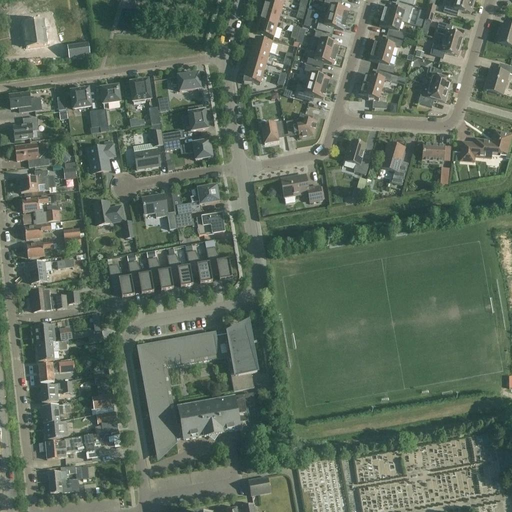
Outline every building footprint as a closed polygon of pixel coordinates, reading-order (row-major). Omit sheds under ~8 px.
[(266,0),(265,3),(282,8),(284,0),(266,0)] [(324,0),(324,4),(330,6),(327,16),(324,15),(346,21),(349,11),(337,8),(339,2),(332,0),(324,0)] [(470,15),(473,3),(462,0),(456,0),(455,5),(448,3),(447,8),(445,7),(443,13),(457,17),(459,11),(470,15)] [(279,19),(282,8),(265,3),(262,14),(279,19)] [(382,17),(401,23),(407,24),(412,8),(398,4),(397,10),(385,7),(382,17)] [(429,6),(427,14),(435,16),(437,8),(433,7),(429,6)] [(419,11),(417,19),(423,20),(425,13),(419,11)] [(276,29),(279,19),(262,14),(259,24),(276,29)] [(433,23),(435,16),(427,14),(425,21),(433,23)] [(343,32),(346,21),(324,15),(323,20),(319,19),(317,24),(318,24),(316,30),(330,34),(331,28),(343,32)] [(398,33),(401,23),(382,17),(379,27),(391,31),(389,37),(403,41),(404,35),(398,33)] [(309,28),(311,21),(306,19),(303,27),(309,28)] [(43,21),(22,24),(26,49),(47,46),(43,21)] [(511,22),(511,25),(503,23),(497,44),(511,48),(511,22)] [(444,36),(442,42),(461,47),(464,37),(450,33),(452,27),(439,23),(436,34),(444,36)] [(273,39),(276,29),(259,24),(256,34),(273,39)] [(320,40),(317,50),(336,56),(339,45),(327,42),(329,36),(315,32),(314,38),(320,40)] [(255,39),(252,50),(269,55),(272,44),(255,39)] [(375,41),(372,51),(391,57),(394,47),(400,48),(402,42),(389,39),(387,44),(375,41)] [(458,58),(461,47),(442,42),(441,48),(432,45),(429,56),(443,60),(444,54),(458,58)] [(87,45),(67,48),(69,60),(89,57),(87,45)] [(266,65),(269,55),(252,50),(249,60),(266,65)] [(333,66),(336,56),(317,50),(314,60),(308,59),(306,64),(320,68),(321,63),(333,66)] [(388,67),(391,57),(372,51),(369,62),(381,65),(379,71),(393,75),(394,69),(388,67)] [(263,75),(266,65),(249,60),(246,70),(263,75)] [(497,71),(490,69),(484,91),(502,96),(509,75),(511,76),(511,68),(499,65),(497,71)] [(310,74),(307,84),(326,90),(329,79),(317,76),(319,70),(306,66),(304,72),(310,74)] [(431,79),(429,87),(448,92),(451,81),(440,78),(442,72),(428,68),(426,76),(427,78),(431,79)] [(260,86),(263,75),(246,70),(243,81),(244,81),(243,85),(250,86),(251,83),(260,86)] [(384,81),(390,83),(397,85),(398,79),(379,73),(377,78),(365,75),(362,85),(381,91),(384,81)] [(198,75),(177,78),(179,93),(200,90),(198,75)] [(130,84),(132,103),(133,103),(133,105),(145,104),(144,102),(150,101),(147,82),(130,84)] [(323,100),(326,90),(307,84),(304,94),(298,93),(296,99),(310,103),(311,97),(323,100)] [(378,101),(381,91),(362,85),(360,92),(358,91),(358,96),(367,98),(367,101),(373,101),(373,100),(378,101)] [(100,90),(102,106),(120,103),(118,87),(110,88),(110,87),(100,88),(100,90)] [(444,104),(448,92),(429,87),(426,94),(422,93),(421,94),(418,105),(431,109),(434,101),(444,104)] [(77,92),(70,93),(73,111),(91,108),(88,90),(81,91),(81,92),(77,93),(77,92)] [(29,94),(9,96),(10,110),(20,109),(21,114),(41,111),(40,100),(30,101),(29,94)] [(201,107),(187,109),(191,133),(207,130),(204,112),(202,113),(201,107)] [(157,109),(148,110),(151,127),(160,126),(157,109)] [(105,111),(97,112),(99,128),(107,127),(105,111)] [(99,128),(97,112),(89,113),(92,129),(99,128)] [(67,113),(59,114),(60,121),(68,120),(67,113)] [(298,121),(285,123),(288,136),(298,134),(299,139),(312,137),(316,123),(311,122),(312,118),(300,115),(298,121)] [(23,127),(12,128),(14,142),(33,140),(32,133),(38,132),(36,119),(23,121),(23,127)] [(268,128),(261,129),(264,146),(278,143),(277,138),(284,137),(281,123),(267,125),(268,128)] [(160,132),(151,134),(153,148),(163,147),(160,132)] [(183,132),(162,136),(163,143),(179,141),(184,140),(183,132)] [(456,156),(455,162),(460,163),(474,164),(474,159),(490,160),(491,156),(500,156),(501,153),(506,155),(511,138),(505,136),(505,135),(495,132),(492,144),(488,144),(488,142),(475,141),(475,145),(461,144),(460,156),(456,156)] [(179,141),(163,143),(164,153),(181,150),(179,141)] [(184,155),(194,154),(195,162),(212,159),(209,142),(182,147),(184,155)] [(344,162),(355,166),(353,173),(365,177),(370,160),(362,157),(365,146),(351,142),(347,156),(346,155),(344,162)] [(104,148),(88,151),(92,175),(109,172),(108,163),(107,163),(107,161),(107,159),(114,158),(112,143),(104,144),(104,148)] [(380,169),(394,173),(391,184),(401,187),(408,165),(400,163),(405,149),(388,144),(380,169)] [(17,163),(28,161),(29,169),(49,167),(47,153),(37,154),(36,145),(15,148),(17,163)] [(444,148),(444,147),(423,146),(422,162),(443,163),(443,162),(449,162),(450,148),(444,148)] [(132,156),(133,162),(135,162),(136,171),(160,167),(157,151),(134,154),(134,155),(132,156)] [(65,154),(60,159),(65,164),(70,159),(65,154)] [(446,181),(446,165),(439,165),(438,181),(446,181)] [(75,170),(64,171),(66,179),(76,178),(75,170)] [(35,179),(19,181),(21,195),(49,192),(47,178),(47,172),(34,173),(35,179)] [(284,199),(308,195),(310,204),(322,202),(319,188),(308,190),(306,179),(291,182),(291,179),(280,181),(284,199)] [(359,179),(357,189),(363,191),(366,181),(359,179)] [(177,208),(173,209),(174,213),(175,217),(190,215),(196,214),(194,205),(199,204),(200,206),(219,203),(216,187),(208,189),(208,187),(202,188),(202,190),(193,191),(195,198),(190,199),(191,205),(176,207),(177,208)] [(177,230),(176,227),(175,217),(174,213),(167,215),(164,196),(141,199),(144,216),(155,214),(156,219),(167,218),(169,231),(177,230)] [(30,201),(21,202),(23,214),(35,213),(36,223),(34,223),(34,226),(48,224),(60,222),(58,210),(58,207),(47,208),(47,212),(46,212),(46,214),(42,215),(41,205),(48,204),(47,199),(30,201)] [(97,227),(111,225),(111,224),(123,222),(121,208),(108,210),(107,203),(93,205),(97,227)] [(190,215),(175,217),(176,227),(191,225),(192,228),(197,228),(199,238),(224,234),(221,216),(191,221),(190,215)] [(123,224),(125,240),(133,239),(131,223),(123,224)] [(32,229),(24,230),(26,242),(42,240),(41,232),(51,231),(50,226),(32,228),(32,229)] [(63,232),(64,240),(80,238),(79,230),(63,232)] [(81,246),(80,238),(64,240),(65,247),(81,246)] [(221,262),(214,249),(213,242),(204,244),(208,264),(209,264),(211,277),(218,276),(219,282),(232,279),(228,261),(221,262)] [(34,246),(26,247),(28,259),(44,257),(43,250),(53,249),(52,244),(34,246)] [(209,264),(208,264),(201,265),(195,252),(192,253),(186,254),(189,268),(189,267),(191,280),(199,279),(200,285),(212,283),(211,277),(209,264)] [(189,267),(189,268),(181,269),(175,256),(174,256),(167,257),(169,271),(170,271),(172,284),(179,283),(180,289),(193,286),(191,280),(189,267)] [(170,271),(169,271),(162,272),(156,259),(147,261),(149,274),(150,274),(152,287),(160,286),(161,292),(173,290),(172,284),(170,271)] [(66,262),(58,263),(58,271),(74,269),(73,261),(66,262)] [(50,263),(28,266),(31,285),(47,283),(46,275),(49,275),(48,272),(51,271),(50,263)] [(150,274),(149,274),(142,276),(136,263),(127,264),(130,278),(131,278),(133,291),(140,289),(141,295),(153,293),(152,287),(150,274)] [(131,278),(130,278),(123,279),(117,266),(112,267),(108,268),(113,294),(119,293),(120,299),(134,297),(133,291),(131,278)] [(49,291),(31,293),(33,314),(51,312),(51,311),(57,311),(67,310),(66,297),(50,299),(49,291)] [(80,305),(78,294),(67,295),(68,306),(80,305)] [(35,328),(36,346),(55,343),(54,335),(51,335),(51,326),(35,328)] [(59,331),(60,341),(72,340),(70,329),(59,331)] [(245,331),(240,333),(227,336),(231,353),(235,378),(231,378),(233,393),(234,393),(254,389),(251,375),(257,374),(245,331)] [(89,345),(103,342),(102,335),(88,337),(89,345)] [(171,420),(162,366),(231,353),(227,336),(227,335),(214,338),(213,336),(207,337),(200,337),(200,338),(193,340),(186,339),(186,341),(179,342),(173,342),(172,343),(165,345),(159,344),(159,346),(138,349),(142,370),(140,371),(143,376),(145,384),(143,384),(146,390),(147,397),(145,398),(148,404),(149,411),(148,412),(151,418),(152,424),(171,420)] [(55,344),(55,343),(36,346),(38,363),(54,362),(53,353),(67,351),(66,343),(55,344)] [(38,367),(40,385),(54,384),(53,376),(74,374),(73,364),(38,367)] [(95,386),(109,384),(108,376),(94,379),(95,386)] [(57,391),(62,391),(62,395),(72,395),(71,383),(61,384),(61,385),(54,386),(54,387),(40,388),(42,404),(58,403),(57,391)] [(92,399),(94,410),(113,407),(111,395),(92,399)] [(247,422),(245,409),(254,407),(252,395),(177,408),(180,425),(183,440),(183,441),(240,431),(238,424),(247,422)] [(63,407),(42,409),(44,426),(59,424),(59,415),(69,414),(68,406),(62,407),(63,407)] [(101,425),(116,422),(115,413),(96,416),(98,425),(101,425)] [(183,440),(180,425),(173,427),(171,420),(152,424),(158,457),(175,443),(175,441),(183,440)] [(116,422),(101,425),(102,428),(95,429),(96,435),(118,431),(116,422)] [(59,424),(44,426),(45,442),(60,440),(60,438),(68,438),(66,424),(59,424)] [(64,442),(45,444),(47,461),(66,459),(66,455),(85,453),(87,461),(99,459),(97,447),(94,447),(94,445),(100,444),(98,436),(64,441),(64,442)] [(250,443),(242,445),(244,452),(252,451),(250,443)] [(48,475),(49,484),(61,483),(61,482),(66,482),(66,476),(75,475),(75,468),(65,469),(65,473),(60,474),(48,475)] [(270,494),(267,479),(248,482),(250,498),(270,494)] [(66,482),(61,482),(61,483),(49,484),(50,495),(61,494),(62,495),(72,494),(71,482),(66,482)]
